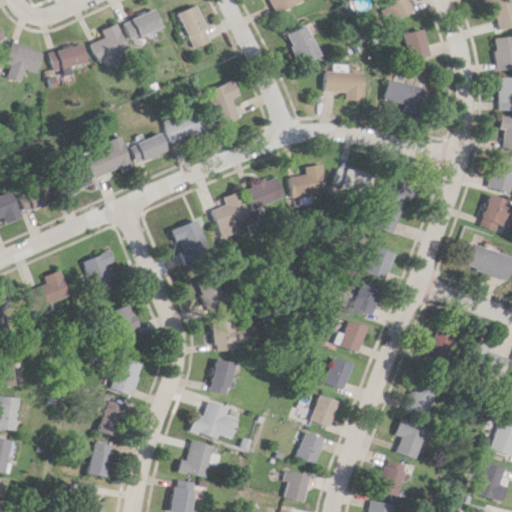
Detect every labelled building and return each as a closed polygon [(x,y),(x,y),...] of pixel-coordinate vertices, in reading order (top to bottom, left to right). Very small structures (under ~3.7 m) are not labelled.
[(297,0),(266,0),(268,10),(298,3),(297,0)] [(382,0),(385,5),(377,8),(382,21),(409,10),(404,0),(382,0)] [(491,29),(511,23),(504,0),(481,0),(484,7),(480,8),(483,15),(487,14),(489,23),(491,29)] [(190,5),(171,12),(185,48),(204,40),(190,5)] [(115,22),(122,39),(154,26),(147,9),(115,22)] [(92,29),(95,37),(81,43),(89,61),(101,56),(104,62),(121,55),(109,23),(92,29)] [(290,64),(310,55),(297,25),(277,34),(290,64)] [(401,59),(421,55),(415,29),(395,33),(401,59)] [(487,50),(484,50),(487,65),(488,70),(511,69),(511,62),(509,53),(511,53),(511,47),(510,36),(507,36),(506,34),(485,38),(487,50)] [(33,49),(1,43),(0,49),(0,65),(28,71),(33,49)] [(44,70),(76,62),(71,43),(39,52),(44,70)] [(511,76),(490,76),(490,89),(488,89),(488,105),(488,109),(511,109),(511,76)] [(231,118),(223,98),(229,95),(223,79),(199,90),(214,125),(231,118)] [(406,114),(412,86),(375,79),(371,99),(390,103),(389,111),(406,114)] [(162,144),(198,131),(190,109),(154,122),(162,144)] [(490,115),(511,118),(511,151),(491,149),(492,142),(494,129),(489,128),(490,115)] [(157,152),(152,133),(128,140),(133,159),(157,152)] [(84,176),(111,167),(112,172),(122,168),(111,135),(98,140),(101,147),(77,156),(84,176)] [(475,186),(499,192),(506,159),(483,154),(476,182),(475,186)] [(48,175),(57,195),(81,183),(72,164),(48,175)] [(285,175),(289,205),(308,203),(306,194),(319,193),(316,164),(298,166),(299,174),(285,175)] [(361,172),(331,167),(328,185),(358,190),(361,172)] [(278,198),(271,177),(241,187),(248,207),(278,198)] [(394,200),(403,202),(407,188),(379,181),(367,227),(386,232),(394,200)] [(42,202),(37,183),(9,191),(14,210),(42,202)] [(0,220),(10,218),(2,190),(0,191),(0,220)] [(218,197),(221,204),(204,211),(216,238),(234,230),(231,222),(244,216),(233,190),(218,197)] [(477,193),(508,204),(503,217),(500,216),(492,233),(466,225),(468,222),(469,218),(467,218),(477,193)] [(178,262),(205,250),(191,218),(164,230),(169,241),(174,239),(179,250),(174,252),(178,262)] [(495,280),(503,257),(490,253),(492,248),(477,243),(479,238),(464,233),(453,266),(483,276),(495,280)] [(356,273),(376,278),(383,252),(363,247),(356,273)] [(39,284),(23,289),(29,308),(62,297),(54,269),(36,275),(39,284)] [(201,312),(221,305),(211,278),(191,285),(201,312)] [(370,289),(352,282),(343,308),(362,315),(370,289)] [(139,338),(124,303),(106,311),(121,346),(139,338)] [(226,342),(237,340),(236,329),(225,331),(223,316),(204,319),(207,344),(210,344),(211,351),(227,348),(226,342)] [(325,343),(350,351),(358,326),(338,319),(334,333),(330,331),(325,343)] [(430,326),(423,344),(430,349),(428,354),(430,355),(442,360),(446,346),(443,344),(448,332),(430,326)] [(503,358),(494,355),(482,351),(484,343),(468,339),(461,365),(496,378),(503,358)] [(139,364),(117,357),(106,388),(128,395),(139,364)] [(317,382),(337,389),(345,363),(326,357),(317,382)] [(223,394),(226,361),(207,359),(204,392),(223,394)] [(511,371),(511,412),(499,408),(511,371)] [(400,409),(426,419),(435,390),(411,383),(408,391),(406,390),(402,403),(400,409)] [(324,426),(332,400),(313,394),(305,420),(324,426)] [(0,428),(13,429),(14,396),(0,395),(0,428)] [(96,431),(115,436),(124,405),(105,399),(96,431)] [(222,407),(203,400),(198,416),(191,413),(186,430),(213,438),(214,434),(227,438),(233,418),(220,414),(222,407)] [(393,451),(412,458),(423,426),(397,416),(390,434),(398,436),(394,446),(393,451)] [(511,421),(511,440),(508,452),(506,457),(485,448),(497,417),(511,421)] [(292,457),(312,464),(320,438),(300,432),(292,457)] [(10,440),(0,438),(0,471),(4,472),(10,440)] [(175,471),(201,477),(204,464),(213,465),(217,447),(188,440),(183,460),(178,459),(175,471)] [(111,445),(93,441),(87,474),(105,477),(111,445)] [(473,458),(502,468),(500,471),(495,483),(503,486),(497,503),(470,492),(474,480),(466,475),(473,458)] [(381,464),(384,465),(385,462),(386,459),(401,464),(400,471),(401,471),(402,465),(405,466),(401,480),(398,479),(393,496),(371,488),(381,464)] [(280,481),(284,482),(281,497),(302,501),(306,474),(282,470),(280,481)] [(173,511),(189,511),(193,482),(173,480),(169,511),(173,511)] [(98,484),(80,483),(78,511),(102,511),(103,502),(97,501),(98,484)] [(460,493),(470,496),(466,503),(457,501),(460,493)] [(390,511),(392,504),(369,499),(368,501),(366,511),(390,511)] [(463,511),(466,503),(487,508),(485,511),(463,511)]
